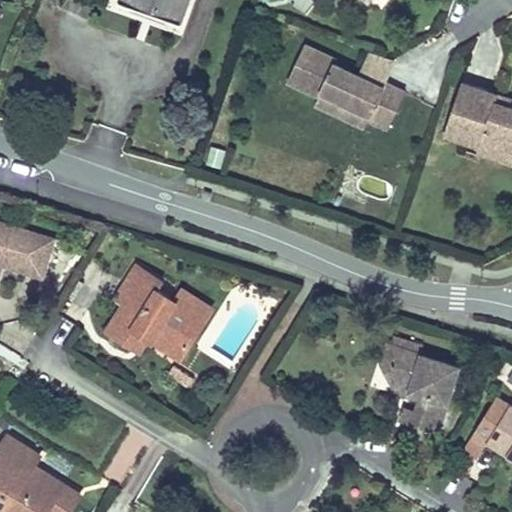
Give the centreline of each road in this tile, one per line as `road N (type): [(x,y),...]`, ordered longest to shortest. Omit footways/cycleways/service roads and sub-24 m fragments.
road 1 (tertiary): [(0,147),(276,240),(371,281),(511,307)]
road 2 (residential): [(218,455),(43,358)]
road 3 (residential): [(451,511),(358,453),(308,448)]
road 4 (residential): [(308,448),(300,431),(269,414),(234,424),(218,455)]
